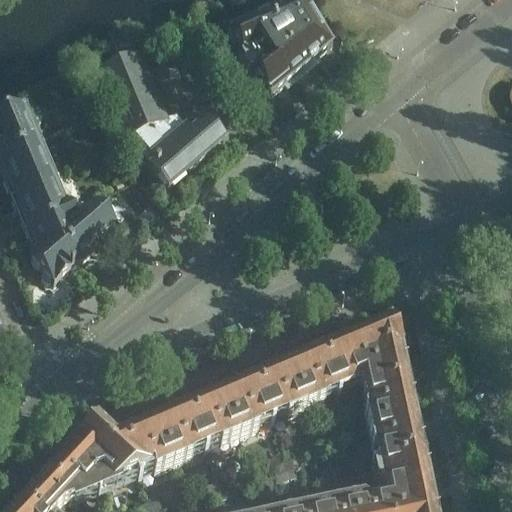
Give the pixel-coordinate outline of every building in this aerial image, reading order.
[(328,47),(323,39),(324,37),(311,15),(309,16),(304,8),(304,6),(304,5),(304,4),(302,4),(301,4),(264,20),(272,38),(285,58),(302,78),(310,72),(310,71),(311,71),(311,70),(310,69),(309,68),(314,64),(315,64),(316,64),(316,63),(316,62),(330,51),(330,50),(331,49),(330,48),(328,47)] [(302,78),(285,58),(272,38),(264,20),(229,36),(228,36),(233,48),(234,47),(234,48),(238,57),(237,57),(237,58),(237,59),(237,60),(238,60),(239,60),(240,63),(241,64),(241,65),(241,67),(247,77),(248,78),(250,78),(251,79),(252,81),(252,82),(252,83),(252,84),(253,84),(254,84),(255,84),(261,92),(269,102),(269,101),(284,89),(285,89),(286,89),(286,88),(286,87),(291,83),(292,84),(292,85),(293,85),(294,85),(295,84),(302,78)] [(196,135),(180,117),(178,116),(177,115),(175,114),(174,114),(172,115),(161,119),(137,62),(97,79),(124,143),(125,143),(151,173),(150,174),(159,184),(159,183),(167,193),(222,146),(206,127),(196,135)] [(0,163),(42,147),(34,128),(37,127),(39,122),(35,113),(30,111),(28,112),(26,109),(24,108),(18,111),(17,112),(18,114),(0,121),(0,163)] [(56,183),(42,147),(0,163),(0,179),(10,202),(56,183)] [(70,218),(56,183),(10,202),(24,236),(45,227),(46,229),(59,224),(71,219),(70,218)] [(80,268),(117,236),(103,219),(104,215),(99,210),(95,210),(92,207),(85,214),(84,212),(70,218),(71,219),(59,224),(63,233),(61,235),(69,244),(64,249),(80,268)] [(80,268),(64,249),(69,244),(61,235),(63,233),(59,224),(46,229),(45,227),(24,236),(31,253),(29,255),(31,259),(31,260),(30,260),(30,261),(28,262),(42,279),(41,283),(46,289),(50,288),(52,291),(72,274),(76,275),(79,272),(79,269),(79,268),(80,268)] [(405,391),(397,354),(398,354),(388,331),(353,345),(371,387),(364,390),(366,399),(405,391)] [(371,387),(353,345),(320,359),(336,396),(358,387),(364,390),(371,387)] [(336,396),(320,359),(287,373),(304,415),(324,407),(322,402),(336,396)] [(304,415),(287,373),(254,387),(269,424),(283,419),(285,423),(304,415)] [(269,424),(254,387),(220,401),(238,443),(258,435),(256,430),(269,424)] [(412,426),(409,409),(405,391),(366,399),(369,414),(364,415),(368,435),(412,426)] [(238,443),(220,401),(187,415),(203,452),(216,447),(218,451),(238,443)] [(203,452),(187,415),(154,429),(172,471),(191,463),(189,458),(203,452)] [(420,461),(416,444),(412,426),(368,435),(373,456),(378,455),(381,470),(420,461)] [(172,471),(154,429),(121,443),(137,480),(150,475),(152,479),(172,471)] [(345,440),(344,432),(334,433),(336,442),(345,440)] [(137,480),(121,443),(109,448),(94,434),(66,463),(91,487),(96,498),(137,480)] [(347,449),(345,440),(336,442),(338,451),(347,449)] [(349,458),(347,449),(338,451),(340,460),(349,458)] [(351,467),(349,458),(340,460),(342,469),(351,467)] [(427,497),(424,480),(420,461),(381,470),(376,471),(381,495),(386,494),(388,505),(427,497)] [(61,511),(96,498),(91,487),(66,463),(39,493),(59,511),(61,511)] [(293,474),(291,465),(282,468),(284,477),(293,474)] [(353,476),(351,467),(342,469),(344,478),(353,476)] [(284,477),(282,468),(273,471),(275,479),(284,477)] [(296,482),(293,474),(284,477),(287,485),(296,482)] [(287,485),(284,477),(275,479),(278,488),(287,485)] [(226,494),(224,485),(215,488),(217,497),(226,494)] [(217,497),(215,488),(206,491),(208,499),(217,497)] [(58,511),(59,511),(39,493),(20,511),(58,511)] [(229,502),(226,494),(217,497),(220,505),(229,502)] [(220,505),(217,497),(208,499),(211,508),(220,505)] [(430,511),(427,497),(388,505),(385,509),(386,511),(430,511)]
